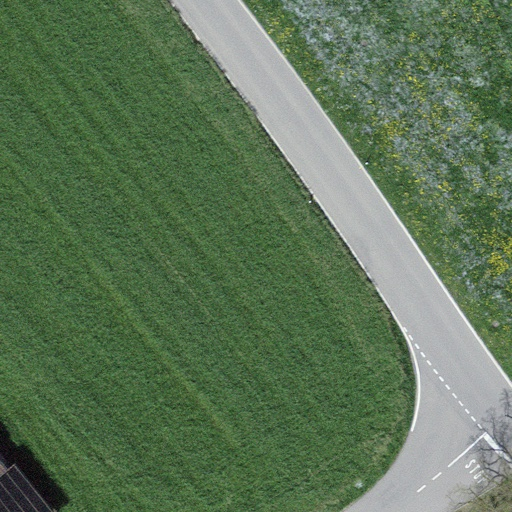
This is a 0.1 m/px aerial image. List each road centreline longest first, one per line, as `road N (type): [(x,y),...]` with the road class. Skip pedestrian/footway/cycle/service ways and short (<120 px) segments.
road 1 (residential): [(196,0),(511,424)]
road 2 (residential): [(511,433),(395,511)]
